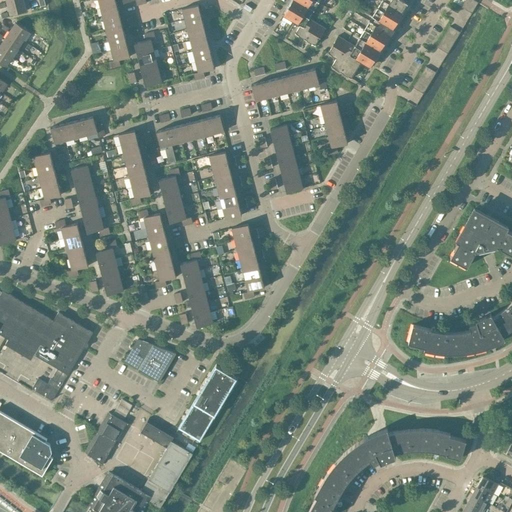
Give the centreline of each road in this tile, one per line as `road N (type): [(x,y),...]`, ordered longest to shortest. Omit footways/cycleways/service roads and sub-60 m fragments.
road 1 (tertiary): [(346,352),(511,62)]
road 2 (unclassified): [(303,247),(442,0)]
road 3 (residential): [(303,247),(268,225),(230,74),(267,0)]
road 4 (unclassified): [(303,247),(260,325),(233,346),(209,346),(124,317)]
road 5 (tertiary): [(343,356),(246,511)]
road 6 (tertiary): [(264,511),(343,356)]
road 7 (unclassified): [(346,352),(416,389),(474,386)]
road 8 (residential): [(403,290),(472,177)]
road 9 (unclassified): [(124,317),(0,271)]
road 10 (unclassified): [(95,370),(164,403),(193,357)]
road 11 (residential): [(352,511),(389,473),(421,468),(463,479)]
